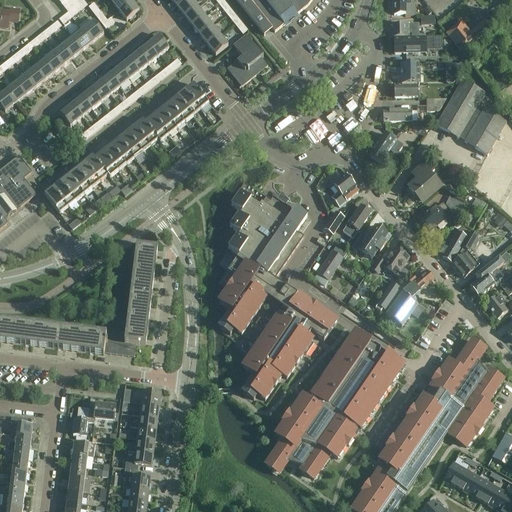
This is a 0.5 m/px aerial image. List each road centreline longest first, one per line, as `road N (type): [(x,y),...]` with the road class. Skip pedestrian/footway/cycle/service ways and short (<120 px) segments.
road 1 (residential): [(418,369),(285,280),(320,226),(293,162)]
road 2 (residential): [(3,159),(44,109),(161,14)]
road 3 (residential): [(464,303),(350,166),(325,153)]
road 4 (tertiary): [(149,198),(85,246),(0,278)]
road 5 (unclassified): [(325,153),(364,110),(371,89),(375,45),(355,30)]
road 6 (tertiary): [(247,122),(310,78),(355,30)]
road 7 (residential): [(156,379),(172,253),(182,246)]
road 8 (residential): [(247,122),(161,14)]
road 9 (residential): [(186,382),(190,284),(182,246)]
road 10 (residential): [(169,511),(186,382)]
road 11 (tertiary): [(149,198),(247,122)]
